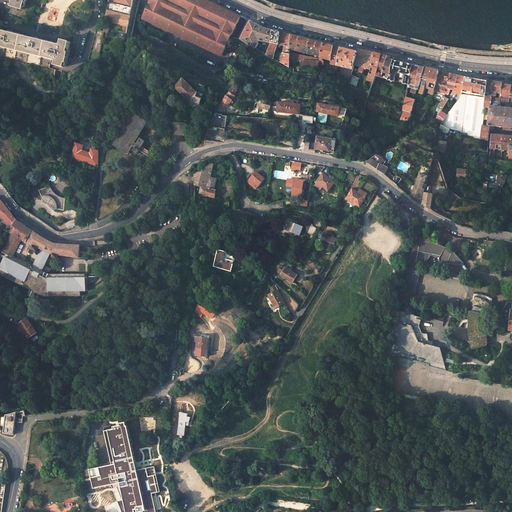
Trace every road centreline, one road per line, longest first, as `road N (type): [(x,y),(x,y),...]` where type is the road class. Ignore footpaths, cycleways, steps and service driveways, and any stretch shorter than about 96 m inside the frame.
road 1 (residential): [(511,238),(457,230),(356,166),(226,145)]
road 2 (primary): [(511,68),(442,61),(269,19),(227,0)]
road 3 (residential): [(226,145),(244,201),(307,212),(342,238),(295,312)]
road 4 (unclassified): [(183,164),(130,218),(93,234),(53,236),(0,192)]
road 5 (residential): [(11,450),(31,418),(133,406),(171,384),(172,370)]
